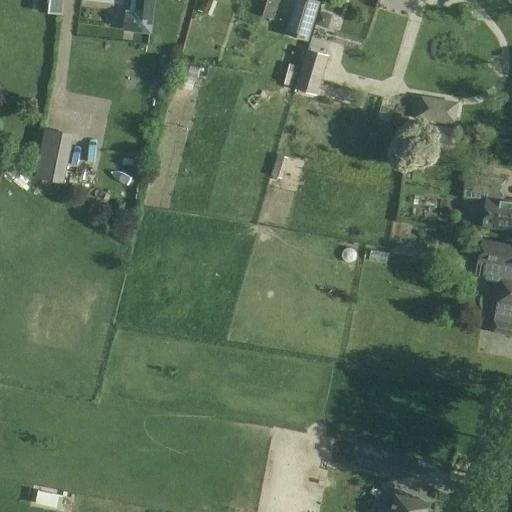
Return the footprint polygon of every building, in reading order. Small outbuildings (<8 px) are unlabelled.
[(41,0),(40,12),(61,14),(62,9),(62,0),(41,0)] [(135,0),(134,16),(153,18),(154,0),(135,0)] [(311,0),(297,0),(287,34),(306,40),(318,2),(311,0)] [(318,10),(314,24),(328,28),(330,21),(326,13),(318,10)] [(390,78),(396,51),(375,47),(369,73),(390,78)] [(308,50),(301,74),(320,79),(327,56),(313,52),(308,50)] [(301,74),(296,89),(316,94),(320,79),(301,74)] [(417,97),(413,117),(419,118),(423,98),(417,97)] [(420,124),(417,140),(437,143),(440,127),(420,124)] [(74,135),(45,129),(35,178),(64,184),(74,135)] [(506,179),(471,175),(469,192),(486,194),(482,228),(511,231),(511,200),(504,199),(506,179)] [(511,244),(482,240),(478,259),(485,260),(483,275),(485,280),(499,282),(498,286),(500,286),(494,319),(493,319),(491,333),(511,335),(511,244)] [(346,463),(399,479),(406,457),(353,441),(346,463)] [(425,511),(429,503),(398,491),(389,511),(425,511)]
